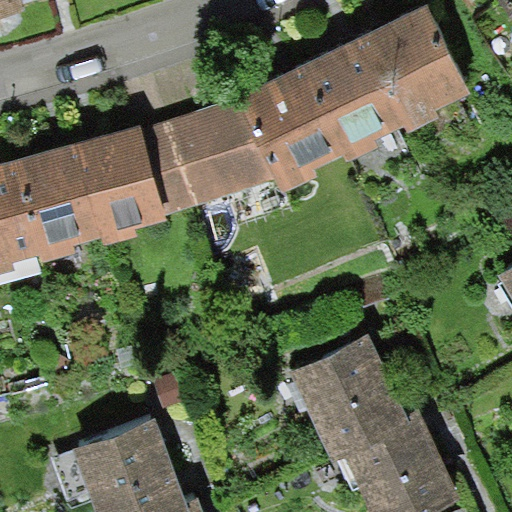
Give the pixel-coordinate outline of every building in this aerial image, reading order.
[(364,30),(403,110),(465,79),(426,0),(425,0),(383,21),(364,30)] [(403,110),(364,30),(319,52),(302,60),(341,140),(403,110)] [(188,174),(196,198),(341,140),(302,60),(254,84),(240,91),(242,95),(197,110),(217,165),(188,174)] [(175,117),(169,119),(188,174),(217,165),(197,110),(175,117)] [(140,128),(139,123),(100,134),(76,140),(99,223),(196,198),(188,174),(169,119),(140,128)] [(31,153),(15,157),(38,240),(99,223),(76,140),(31,153)] [(0,250),(38,240),(15,157),(0,161),(0,250)] [(511,259),(503,265),(511,279),(511,259)] [(364,328),(295,362),(334,443),(403,409),(372,346),(364,328)] [(425,425),(414,404),(403,409),(334,443),(353,480),(364,475),(382,511),(398,511),(454,485),(425,425)] [(106,511),(140,511),(182,496),(157,430),(150,412),(78,439),(106,511)] [(182,496),(140,511),(201,511),(200,509),(193,492),(182,496)]
